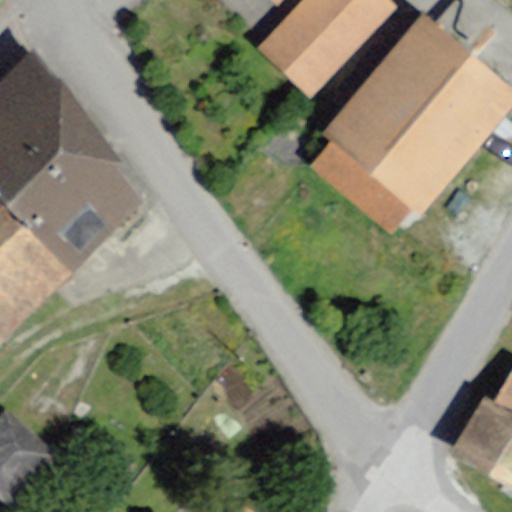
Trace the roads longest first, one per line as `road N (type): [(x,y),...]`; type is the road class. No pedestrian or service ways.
road 1 (residential): [(393,474),(194,215),(56,0)]
road 2 (residential): [(393,474),(511,261)]
